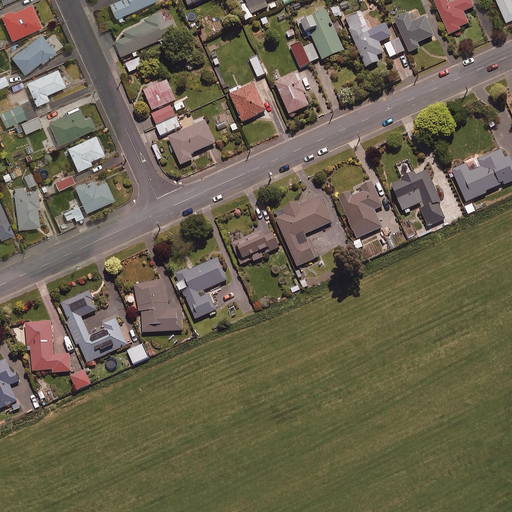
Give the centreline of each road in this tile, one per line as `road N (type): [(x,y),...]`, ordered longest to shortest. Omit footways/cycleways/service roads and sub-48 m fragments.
road 1 (secondary): [(161,210),(511,54)]
road 2 (residential): [(67,0),(161,210)]
road 3 (secondary): [(0,285),(161,210)]
